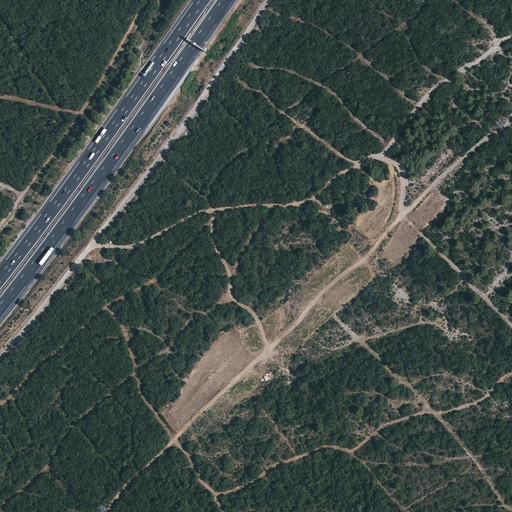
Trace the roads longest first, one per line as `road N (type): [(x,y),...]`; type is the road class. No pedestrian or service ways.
road 1 (track): [(511,119),(417,200),(108,511)]
road 2 (track): [(0,357),(130,195),(266,0)]
road 3 (motorway): [(0,306),(225,0)]
road 4 (motorway): [(202,0),(0,279)]
road 5 (track): [(221,498),(265,475),(270,464),(331,446),(353,454),(389,423),(511,383)]
road 6 (track): [(358,160),(314,198),(211,209),(129,246),(88,247)]
road 7 (track): [(0,225),(147,0)]
road 8 (track): [(404,216),(511,326)]
